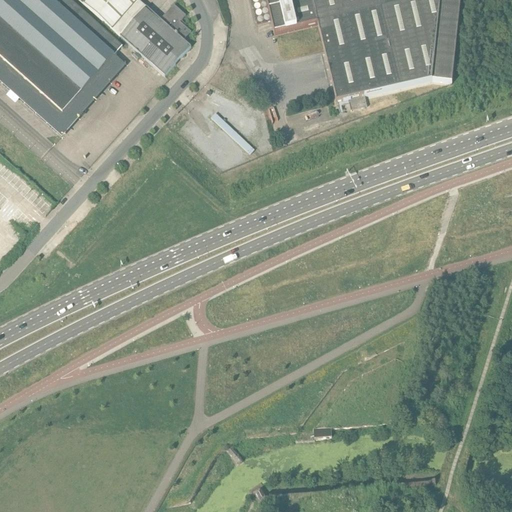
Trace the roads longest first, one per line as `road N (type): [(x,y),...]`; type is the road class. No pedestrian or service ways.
road 1 (primary): [(0,369),(254,247),(511,150)]
road 2 (primary): [(511,131),(170,261),(0,342)]
road 3 (residential): [(0,284),(198,70),(207,40),(198,0)]
